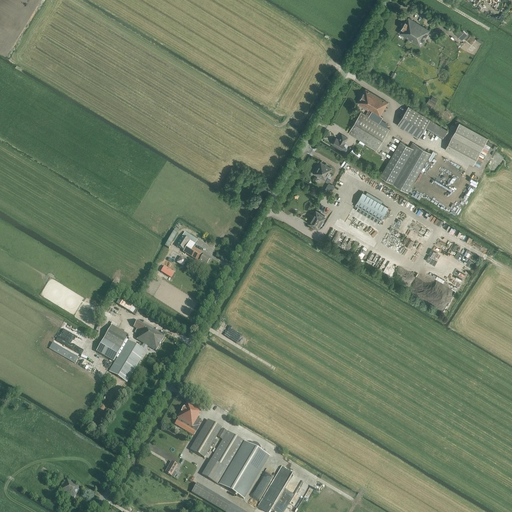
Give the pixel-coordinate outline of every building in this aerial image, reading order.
[(421,46),(430,30),(408,17),(399,33),(421,46)] [(380,116),(388,102),(366,89),(357,102),(369,109),(365,114),(361,112),(348,133),(377,151),(389,129),(380,123),(383,117),(380,116)] [(409,106),(397,125),(419,138),(425,127),(430,119),(409,106)] [(486,138),(459,124),(445,150),(472,165),(486,138)] [(343,150),(350,138),(343,134),(340,140),(338,138),(334,145),(343,150)] [(410,148),(400,142),(381,176),(408,192),(430,154),(412,144),(410,148)] [(353,148),(350,153),(357,159),(361,154),(353,148)] [(325,181),(325,180),(332,168),(321,161),(313,174),(325,181)] [(253,195),(258,185),(250,181),(246,190),(242,188),(241,191),(247,194),(249,192),(253,195)] [(331,193),(335,185),(329,182),(325,189),(331,193)] [(233,196),(240,185),(236,183),(228,194),(233,196)] [(381,220),(388,207),(363,192),(355,205),(381,220)] [(316,210),(308,223),(318,229),(321,225),(322,225),(324,221),(326,216),(316,210)] [(169,249),(177,234),(173,232),(165,247),(169,249)] [(197,261),(199,262),(199,263),(202,265),(203,264),(206,266),(210,258),(203,254),(202,253),(193,248),(195,244),(198,240),(193,237),(185,232),(182,236),(176,246),(184,251),(183,252),(188,256),(197,261)] [(173,279),(174,277),(173,276),(175,273),(164,266),(161,272),(171,278),(172,278),(173,279)] [(119,299),(116,304),(135,315),(138,310),(122,300),(122,301),(119,299)] [(143,344),(141,348),(145,350),(147,346),(156,352),(165,336),(138,320),(133,328),(136,329),(134,333),(138,335),(139,336),(136,340),(143,344)] [(129,336),(111,326),(96,351),(114,362),(129,336)] [(145,350),(141,348),(128,340),(109,372),(126,382),(145,350)] [(194,436),(200,425),(199,425),(201,420),(198,418),(199,416),(201,411),(186,402),(177,418),(178,419),(174,425),(194,436)] [(203,458),(222,428),(208,420),(190,450),(203,458)] [(219,486),(245,442),(227,432),(222,429),(217,437),(222,440),(211,459),(201,475),(219,486)] [(270,457),(245,442),(220,485),(245,500),(270,457)] [(171,462),(165,473),(172,477),(174,478),(177,473),(174,472),(178,466),(171,462)] [(74,499),(81,488),(67,479),(60,491),(74,499)] [(245,511),(197,483),(191,493),(223,511),(245,511)]
